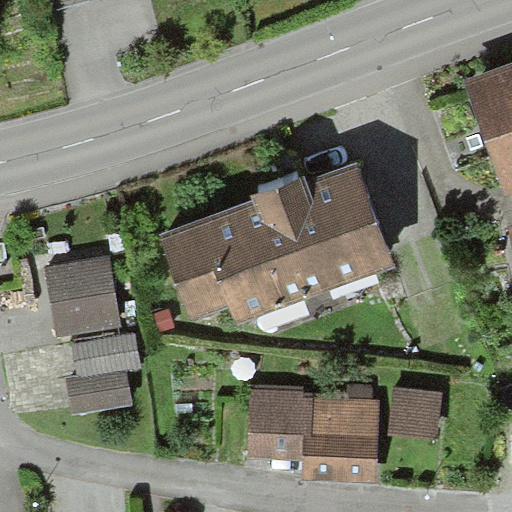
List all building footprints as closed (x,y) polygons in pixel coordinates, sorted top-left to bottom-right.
[(511,185),(511,219),(508,221),(511,236),(511,56),(468,72),(510,186),(511,185)] [(359,148),(309,166),(305,153),(251,172),(255,183),(161,217),(192,301),(233,286),(240,307),(256,301),(258,307),(287,312),(307,292),(304,284),(328,274),(331,281),(360,286),(378,261),(376,256),(396,248),(359,148)] [(123,320),(112,250),(47,260),(58,330),(123,320)] [(141,359),(136,327),(74,337),(79,368),(141,359)] [(133,398),(128,366),(65,376),(70,408),(133,398)] [(374,380),(347,379),(347,392),(303,390),(304,382),(251,381),(249,450),(304,452),(303,473),(314,473),(380,475),(382,394),(373,394),(374,380)] [(394,380),(390,425),(438,429),(442,384),(394,380)]
